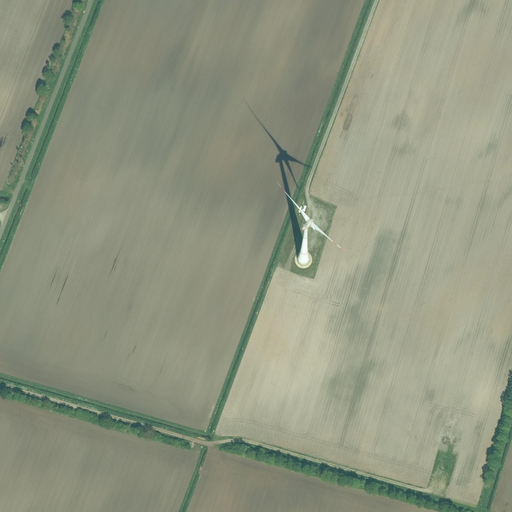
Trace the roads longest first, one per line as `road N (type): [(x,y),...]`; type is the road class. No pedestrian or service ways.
road 1 (track): [(0,386),(201,443),(247,442),(425,492),(440,478)]
road 2 (unclassified): [(90,0),(0,234)]
